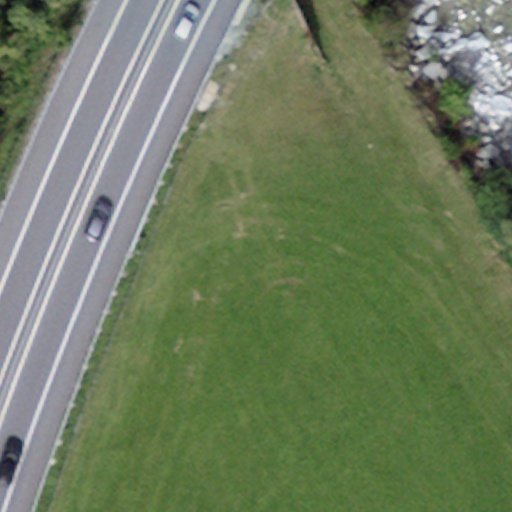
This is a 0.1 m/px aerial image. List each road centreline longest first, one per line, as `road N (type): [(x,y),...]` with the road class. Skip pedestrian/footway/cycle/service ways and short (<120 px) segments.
road 1 (trunk): [(0,471),(80,258),(197,0)]
road 2 (trunk): [(144,0),(0,333)]
